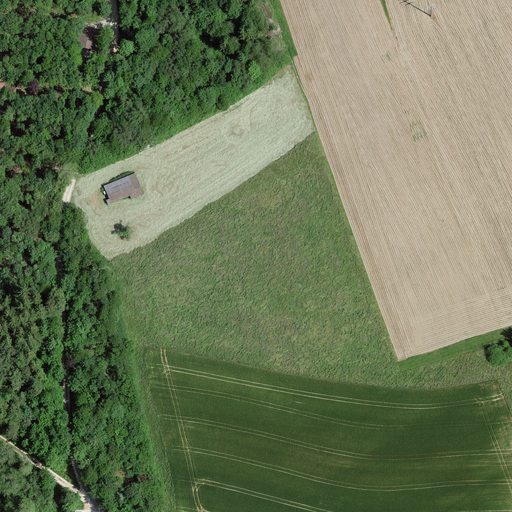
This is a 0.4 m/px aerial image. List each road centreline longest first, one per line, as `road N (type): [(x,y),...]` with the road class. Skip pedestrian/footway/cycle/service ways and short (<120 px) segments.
road 1 (track): [(88,502),(67,417),(58,238),(112,59),(112,0)]
road 2 (track): [(202,0),(148,82),(123,100),(98,101)]
road 3 (track): [(0,439),(96,511)]
